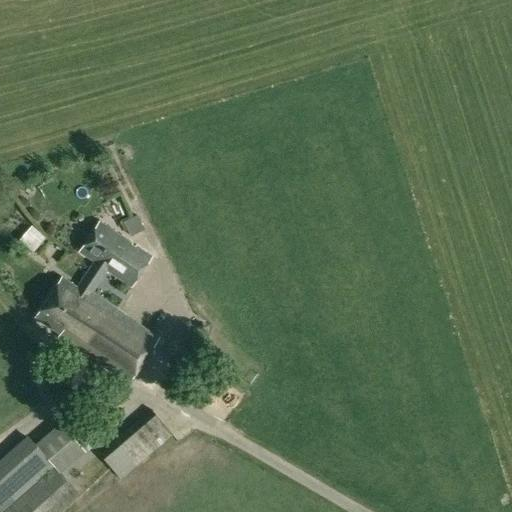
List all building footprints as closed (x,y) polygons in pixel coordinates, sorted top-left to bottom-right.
[(122,221),(129,236),(144,230),(137,215),(122,221)] [(158,337),(91,292),(106,269),(131,285),(151,255),(99,220),(79,251),(94,261),(77,287),(61,277),(34,317),(59,334),(57,336),(128,383),(158,337)] [(19,240),(32,252),(46,238),(31,225),(19,240)] [(150,330),(158,319),(148,311),(140,322),(150,330)] [(209,380),(200,404),(236,419),(246,394),(209,380)] [(70,449),(78,443),(85,451),(109,433),(83,408),(61,424),(64,427),(55,434),(70,449)] [(121,478),(172,434),(148,409),(99,451),(121,478)] [(0,456),(0,511),(54,464),(27,434),(0,456)] [(57,511),(79,492),(55,464),(0,511),(57,511)]
